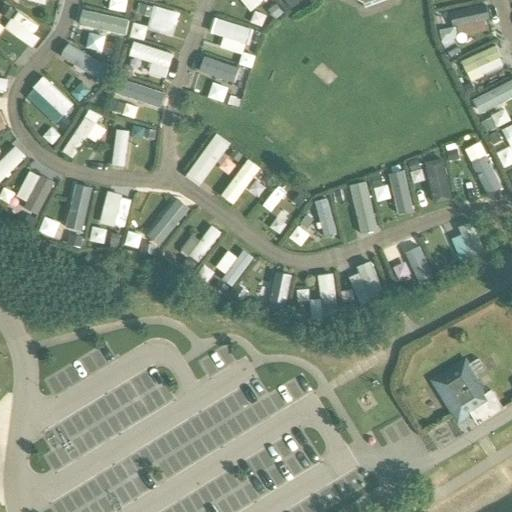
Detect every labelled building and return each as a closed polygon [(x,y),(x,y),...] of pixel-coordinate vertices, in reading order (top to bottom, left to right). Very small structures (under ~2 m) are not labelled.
[(126,0),(111,0),(109,8),(125,12),(129,1),(126,0)] [(260,0),(236,0),(246,11),(260,0)] [(349,0),(364,7),(365,10),(387,3),(385,0),(349,0)] [(449,16),(453,36),(485,28),(480,9),(449,16)] [(178,17),(151,10),(145,32),(171,39),(178,17)] [(112,21),(88,15),(83,36),(107,42),(112,21)] [(35,29),(15,16),(3,34),(22,47),(35,29)] [(246,35),(214,22),(205,44),(237,57),(246,35)] [(170,57),(131,45),(124,68),(163,81),(170,57)] [(459,60),(468,78),(497,64),(489,46),(459,60)] [(94,62),(69,49),(58,71),(83,83),(94,62)] [(233,71),(204,61),(197,80),(226,90),(233,71)] [(70,102),(46,79),(25,101),(49,124),(70,102)] [(511,82),(475,101),(482,116),(511,100),(511,82)] [(158,94),(132,85),(125,107),(150,116),(158,94)] [(60,156),(70,162),(97,118),(86,111),(60,156)] [(511,130),(491,141),(500,158),(511,152),(511,130)] [(122,170),(127,135),(113,132),(107,168),(122,170)] [(186,179),(199,189),(230,146),(217,136),(186,179)] [(12,150),(0,161),(0,180),(21,160),(12,150)] [(501,188),(486,159),(473,165),(488,195),(501,188)] [(259,169),(248,161),(221,197),(232,206),(259,169)] [(445,161),(430,165),(439,204),(453,201),(445,161)] [(403,172),(389,176),(399,216),(413,212),(403,172)] [(44,181),(24,215),(34,221),(55,187),(44,181)] [(367,185),(348,190),(359,239),(378,235),(367,185)] [(81,229),(89,192),(74,189),(66,226),(81,229)] [(125,197),(105,193),(98,225),(118,229),(125,197)] [(268,200),(256,216),(270,227),(283,211),(268,200)] [(327,200),(315,203),(320,223),(316,225),(318,231),(322,230),(324,237),(336,234),(327,200)] [(161,211),(148,227),(165,241),(189,211),(175,201),(164,214),(161,211)] [(451,241),(460,267),(485,256),(472,223),(458,229),(461,237),(451,241)] [(302,246),(311,233),(299,224),(290,238),(302,246)] [(105,243),(108,229),(94,226),(91,240),(105,243)] [(187,259),(182,266),(191,273),(221,234),(212,227),(200,242),(193,237),(180,254),(187,259)] [(434,280),(419,248),(405,255),(420,287),(434,280)] [(253,259),(243,252),(238,259),(228,252),(217,268),(226,275),(222,281),(232,288),(253,259)] [(375,313),(386,310),(372,269),(360,272),(361,275),(350,279),(360,309),(372,306),(375,313)] [(309,302),(312,323),(338,319),(332,275),(317,276),(320,300),(309,302)] [(264,282),(255,312),(278,319),(290,281),(280,278),(277,286),(264,282)] [(466,359),(430,381),(457,426),(471,417),(477,426),(503,410),(492,391),(488,394),(483,387),(491,382),(478,360),(470,364),(466,359)]
